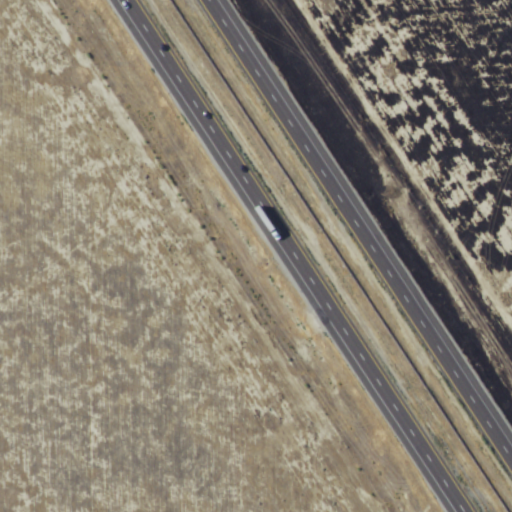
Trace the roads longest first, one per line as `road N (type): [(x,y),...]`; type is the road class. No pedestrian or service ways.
road 1 (motorway): [(129,0),(465,511)]
road 2 (motorway): [(511,461),(211,0)]
